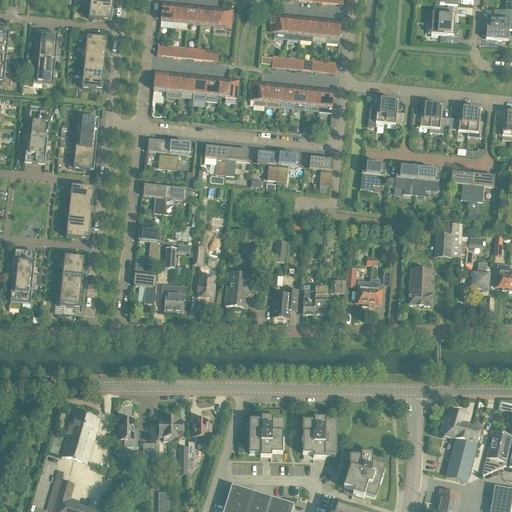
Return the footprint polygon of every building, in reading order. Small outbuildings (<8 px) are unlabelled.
[(90,11),(112,13),(113,3),(91,0),(90,11)] [(160,23),(174,25),(176,8),(162,7),(162,8),(160,23)] [(174,25),(187,26),(189,10),(176,8),(174,25)] [(432,14),(432,25),(454,27),(455,15),(446,15),(447,10),(447,9),(441,9),(440,14),(432,14)] [(187,26),(200,28),(202,11),(189,10),(187,26)] [(112,13),(90,11),(89,21),(109,23),(111,23),(112,13)] [(200,28),(213,29),(215,12),(202,11),(200,28)] [(215,12),(213,29),(231,31),(232,22),(233,14),(215,12)] [(487,19),(486,30),(509,32),(510,21),(501,20),(502,14),(496,14),(496,20),(487,19)] [(268,34),(286,36),(288,20),(270,18),(270,26),(269,26),(268,34)] [(286,41),(299,42),(301,21),(288,20),(286,36),(286,41)] [(299,42),(312,44),(314,23),(301,21),(299,42)] [(312,44),(325,45),(327,24),(314,23),(312,44)] [(327,24),(325,45),(339,47),(341,27),(341,25),(327,24)] [(454,27),(432,25),(431,36),(453,38),(453,34),(457,35),(458,27),(454,27)] [(0,43),(14,45),(14,40),(8,39),(9,31),(0,29),(0,43)] [(509,32),(486,30),(482,30),(482,38),(482,37),(486,38),(486,41),(508,43),(509,32)] [(32,54),(31,59),(45,61),(48,35),(38,34),(36,55),(32,54)] [(48,35),(45,61),(59,62),(60,57),(56,57),(58,36),(48,35)] [(83,43),(82,47),(106,50),(107,41),(87,39),(86,44),(83,43)] [(0,43),(0,56),(7,57),(7,49),(13,50),(14,45),(0,43)] [(86,52),(85,56),(105,58),(106,50),(82,47),(82,51),(86,52)] [(0,56),(0,69),(11,70),(12,65),(6,65),(7,57),(0,56)] [(81,60),(81,64),(104,67),(105,58),(85,56),(85,61),(81,60)] [(33,86),(43,87),(45,61),(31,59),(31,64),(35,65),(33,86)] [(45,61),(43,87),(53,88),(55,67),(59,67),(59,62),(45,61)] [(84,68),(83,73),(104,75),(104,67),(81,64),(80,68),(84,68)] [(11,70),(0,69),(0,82),(4,83),(5,74),(11,75),(11,70)] [(79,77),(79,81),(103,83),(104,75),(83,73),(83,77),(79,77)] [(166,99),(168,77),(155,76),(155,78),(153,92),(167,93),(166,99)] [(179,101),(180,95),(181,79),(168,77),(166,99),(179,101)] [(180,95),(193,96),(195,80),(181,79),(180,95)] [(192,102),(206,103),(208,82),(195,80),(193,96),(192,102)] [(103,83),(79,81),(78,85),(82,85),(81,90),(102,92),(103,83)] [(208,82),(206,103),(219,105),(219,99),(221,83),(208,82)] [(239,85),(221,83),(219,99),(237,101),(238,92),(239,85)] [(248,102),(266,104),(268,88),(250,86),(249,94),(248,102)] [(265,109),(279,110),(281,89),(268,88),(266,104),(265,109)] [(279,110),(292,111),(294,90),(281,89),(279,110)] [(292,106),(306,108),(307,92),(294,90),(292,106)] [(305,113),(318,114),(320,93),(307,92),(306,108),(305,113)] [(320,93),(318,114),(332,116),(334,96),(334,95),(320,93)] [(385,126),(388,102),(380,101),(378,101),(377,113),(369,112),(368,128),(375,129),(376,125),(385,126)] [(404,116),(400,115),(397,115),(398,103),(395,103),(388,102),(385,126),(399,128),(403,128),(404,116)] [(416,129),(429,131),(430,131),(432,106),(425,106),(422,105),(421,117),(417,117),(416,129)] [(430,131),(429,131),(429,135),(443,136),(444,127),(445,120),(441,119),(442,107),(440,107),(432,106),(430,131)] [(458,134),(467,135),(468,135),(470,110),(463,109),(463,110),(460,109),(459,121),(455,121),(454,131),(458,132),(458,134)] [(468,135),(467,135),(467,139),(481,140),(483,124),(479,123),(480,111),(478,111),(470,110),(468,135)] [(24,134),(23,139),(37,140),(40,115),(30,113),(28,134),(24,134)] [(501,142),(511,143),(511,138),(511,114),(507,114),(504,114),(503,126),(500,125),(498,136),(502,136),(501,142)] [(40,115),(37,140),(55,142),(56,137),(48,136),(50,116),(40,115)] [(72,129),(77,130),(77,129),(98,131),(99,120),(79,118),(78,124),(73,124),(72,129)] [(71,139),(76,140),(76,139),(97,141),(98,131),(77,129),(77,130),(77,134),(72,134),(71,139)] [(25,165),(34,166),(37,140),(23,139),(23,144),(27,144),(24,165),(25,165)] [(70,149),(75,150),(75,149),(96,151),(97,141),(76,139),(76,140),(76,144),(71,144),(70,149)] [(37,140),(34,166),(44,167),(45,167),(47,146),(55,147),(55,142),(37,140)] [(158,170),(167,171),(170,143),(164,142),(164,144),(159,143),(159,142),(160,142),(158,141),(158,143),(149,142),(148,148),(147,153),(147,154),(159,155),(158,170)] [(170,143),(167,171),(177,172),(179,157),(191,158),(192,148),(192,147),(182,146),(182,144),(181,144),(181,146),(176,145),(177,143),(170,143)] [(205,159),(204,166),(205,166),(216,167),(215,176),(224,177),(227,149),(221,148),(221,150),(216,149),(216,148),(217,148),(217,147),(216,147),(215,149),(206,148),(206,149),(205,159)] [(69,160),(74,160),(74,159),(95,162),(96,151),(75,149),(75,150),(75,155),(70,154),(69,160)] [(227,149),(224,177),(234,178),(236,163),(248,164),(249,154),(249,153),(239,152),(239,150),(238,150),(238,151),(234,151),(234,149),(227,149)] [(267,182),(277,183),(280,154),(273,153),(273,155),(268,155),(268,153),(269,153),(268,153),(267,154),(258,153),(258,155),(257,165),(269,166),(267,182)] [(280,154),(277,183),(286,184),(288,168),(300,169),(301,159),(301,158),(291,157),(291,155),(290,155),(290,156),(290,157),(286,156),(286,155),(280,154)] [(310,160),(309,170),(321,172),(319,187),(329,188),(332,159),(325,159),(325,160),(320,160),(321,159),(321,158),(320,158),(320,160),(310,159),(310,160)] [(74,159),(74,160),(74,165),(69,164),(68,170),(93,172),(95,162),(74,159)] [(360,191),(361,191),(372,192),(373,186),(383,187),(385,166),(375,165),(375,164),(374,164),(374,166),(369,165),(370,163),(363,162),(360,191)] [(403,196),(416,197),(419,168),(412,168),(412,169),(407,169),(407,168),(408,168),(408,167),(406,167),(406,169),(397,168),(394,189),(404,190),(403,196)] [(419,168),(416,197),(425,198),(426,192),(438,193),(440,172),(430,171),(430,169),(429,169),(429,170),(429,171),(424,171),(425,169),(419,168)] [(471,203),(472,203),(475,174),(467,173),(467,175),(462,175),(462,173),(463,173),(462,173),(461,175),(452,174),(450,185),(462,186),(461,202),(471,203)] [(471,203),(469,216),(475,216),(476,203),(482,204),(484,188),(494,189),(495,179),(495,178),(485,177),(485,175),(484,175),(484,176),(484,177),(480,176),(480,174),(475,174),(472,203),(471,203)] [(153,215),(163,216),(166,187),(159,187),(159,188),(154,188),(155,187),(155,186),(154,186),(154,188),(144,187),(143,193),(143,198),(155,200),(153,215)] [(166,187),(163,216),(172,217),(174,202),(186,203),(186,202),(186,198),(187,191),(177,190),(178,189),(176,188),(176,189),(177,189),(177,190),(172,190),(172,188),(166,187)] [(71,188),(70,199),(93,201),(94,190),(71,188)] [(207,198),(215,199),(216,190),(208,189),(206,198),(207,198)] [(70,199),(69,209),(92,211),(93,201),(70,199)] [(69,209),(68,219),(90,221),(92,211),(69,209)] [(68,219),(67,229),(89,231),(90,221),(68,219)] [(435,259),(439,259),(439,260),(446,260),(460,261),(462,226),(437,225),(435,259)] [(89,231),(67,229),(66,240),(88,242),(89,231)] [(138,243),(150,244),(148,260),(159,261),(161,232),(155,231),(154,233),(150,233),(150,232),(150,231),(149,231),(149,233),(139,232),(139,238),(138,243)] [(178,246),(193,247),(195,234),(179,232),(178,242),(178,246)] [(312,247),(321,248),(323,234),(314,233),(312,247)] [(245,241),(256,242),(257,235),(245,234),(245,241)] [(322,248),(332,249),(333,235),(324,234),(322,248)] [(481,241),(467,240),(465,266),(472,267),(474,250),(481,250),(481,241)] [(277,243),(274,264),(284,265),(286,244),(277,243)] [(194,254),(194,257),(193,259),(193,266),(201,267),(203,248),(195,247),(194,254)] [(175,271),(175,260),(176,250),(166,250),(165,270),(175,271)] [(9,273),(9,278),(23,279),(23,272),(25,253),(16,252),(16,253),(15,253),(13,274),(9,273)] [(23,272),(23,279),(41,281),(41,276),(33,276),(36,255),(35,255),(25,253),(23,272)] [(60,262),(60,266),(84,269),(85,260),(64,258),(64,263),(60,262)] [(471,274),(470,291),(481,292),(482,293),(486,294),(487,292),(488,292),(489,275),(486,275),(486,265),(478,265),(477,274),(471,274)] [(63,271),(62,275),(83,277),(84,269),(60,266),(59,270),(63,271)] [(200,277),(197,299),(213,301),(216,279),(217,270),(200,269),(200,277)] [(347,271),(346,285),(346,289),(355,290),(356,271),(347,271)] [(408,307),(418,308),(422,308),(432,309),(434,272),(410,271),(408,307)] [(501,292),(508,292),(509,274),(497,273),(496,289),(501,290),(501,292)] [(228,274),(226,291),(248,293),(250,277),(228,274)] [(58,279),(58,283),(82,285),(83,277),(62,275),(62,279),(58,279)] [(370,281),(370,285),(368,309),(374,309),(374,307),(380,308),(381,292),(383,292),(383,287),(389,288),(390,276),(384,275),(383,287),(380,287),(379,282),(370,281)] [(144,277),(135,276),(133,288),(145,289),(144,305),(154,306),(157,277),(150,276),(150,278),(145,278),(145,276),(146,276),(145,276),(144,277)] [(10,304),(20,305),(23,279),(9,278),(8,283),(12,283),(12,288),(4,287),(3,296),(11,297),(10,304)] [(23,279),(20,305),(30,306),(32,285),(40,286),(41,281),(23,279)] [(61,287),(61,292),(81,294),(82,285),(58,283),(58,287),(61,287)] [(345,296),(346,289),(346,285),(331,284),(330,296),(345,296)] [(362,308),(368,309),(370,285),(358,284),(356,306),(362,306),(362,308)] [(174,294),(175,289),(172,289),(163,288),(162,307),(165,307),(165,313),(173,314),(174,294)] [(303,317),(315,317),(315,294),(315,289),(315,288),(310,288),(310,295),(303,295),(303,317)] [(186,290),(175,289),(174,294),(173,314),(182,314),(183,302),(185,302),(186,292),(186,290)] [(315,317),(327,317),(328,298),(327,298),(327,290),(315,289),(315,294),(315,317)] [(224,307),(232,308),(234,308),(233,312),(241,313),(241,309),(247,310),(248,293),(226,291),(224,307)] [(57,296),(56,300),(80,302),(81,294),(61,292),(60,296),(57,296)] [(298,293),(296,293),(285,292),(285,297),(274,296),(272,319),(289,321),(290,312),(296,313),(298,293)] [(76,311),(79,311),(80,302),(56,300),(56,304),(59,304),(59,309),(63,309),(62,316),(75,318),(76,311)] [(501,410),(511,412),(511,409),(511,404),(502,403),(501,410)] [(444,438),(455,441),(458,441),(462,424),(464,416),(452,412),(444,438)] [(61,458),(86,465),(99,420),(74,413),(61,458)] [(260,459),(271,460),(271,463),(271,460),(278,460),(278,456),(282,456),(283,423),(272,423),(272,417),(272,419),(261,419),(261,423),(250,422),(249,455),(259,456),(260,456),(260,459)] [(303,423),(302,456),(306,456),(306,460),(313,460),(313,464),(314,464),(314,460),(324,461),(324,457),(335,457),(336,424),(325,424),(325,420),(314,420),(314,418),(314,424),(303,423)] [(130,421),(130,419),(123,419),(123,421),(119,421),(119,441),(120,441),(124,441),(124,448),(137,448),(137,433),(133,433),(133,421),(130,421)] [(171,439),(171,420),(163,420),(163,422),(159,422),(158,439),(163,439),(163,443),(170,443),(170,439),(171,439)] [(178,420),(171,420),(171,439),(182,439),(183,422),(178,422),(178,420)] [(194,439),(207,439),(207,421),(206,421),(206,420),(201,420),(201,421),(195,421),(194,439)] [(454,444),(445,479),(467,485),(481,430),(462,424),(458,441),(455,441),(454,444)] [(486,460),(482,477),(482,478),(505,467),(506,467),(511,438),(492,433),(486,460)] [(152,459),(152,445),(144,445),(143,462),(152,463),(152,459)] [(350,469),(343,490),(347,491),(346,494),(343,493),(343,494),(352,497),(351,500),(352,500),(353,497),(363,500),(364,497),(375,500),(384,468),(372,464),(372,455),(361,455),(361,453),(361,458),(350,458),(350,469)] [(107,511),(104,511),(103,511),(91,511),(69,505),(74,486),(61,483),(64,474),(58,472),(46,511),(107,511)] [(231,488),(223,511),(256,511),(261,497),(252,494),(253,493),(251,493),(251,494),(231,488)] [(511,511),(511,492),(495,489),(495,490),(494,498),(493,498),(492,498),(493,498),(493,499),(494,499),(493,499),(494,499),(492,507),(491,507),(492,507),(492,508),(491,511),(511,511)] [(442,501),(439,511),(455,511),(457,503),(459,496),(459,495),(440,492),(439,500),(442,501)] [(168,511),(169,495),(160,495),(159,511),(168,511)] [(261,497),(256,511),(292,511),(294,507),(274,501),(275,500),(273,499),(273,500),(261,497)]
